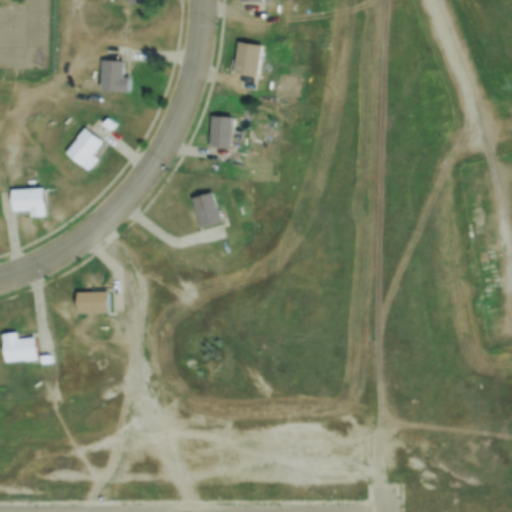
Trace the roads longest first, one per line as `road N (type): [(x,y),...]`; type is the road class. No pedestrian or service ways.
road 1 (residential): [(0,276),(80,237),(164,149),(188,91),(201,0)]
road 2 (track): [(421,0),(483,140),(506,230)]
road 3 (track): [(66,0),(58,76),(21,119)]
